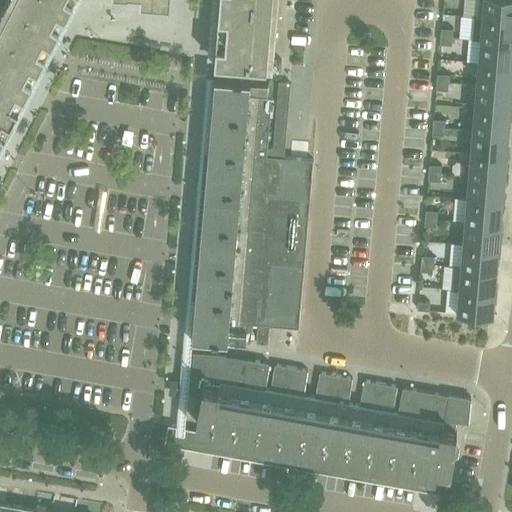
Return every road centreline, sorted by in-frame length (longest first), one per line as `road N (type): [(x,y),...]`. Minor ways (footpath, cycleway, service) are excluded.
road 1 (residential): [(382,511),(142,470)]
road 2 (residential): [(484,511),(511,341)]
road 3 (residential): [(142,470),(0,445)]
